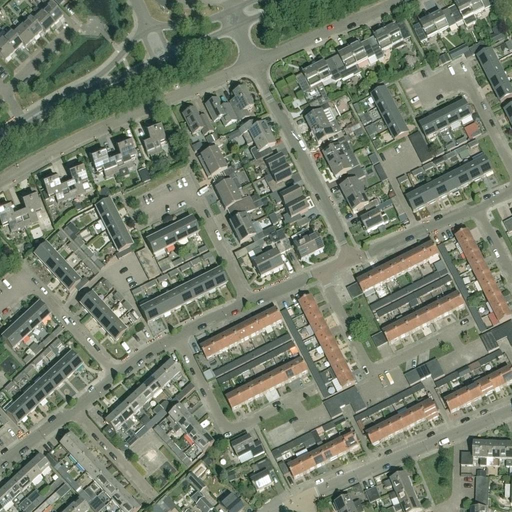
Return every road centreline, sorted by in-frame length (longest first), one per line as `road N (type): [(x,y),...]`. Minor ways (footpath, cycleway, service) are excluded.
road 1 (residential): [(0,177),(62,142),(254,63)]
road 2 (residential): [(351,259),(254,63)]
road 3 (residential): [(292,401),(229,429),(177,335)]
road 4 (residential): [(247,303),(191,192),(144,213)]
road 5 (residential): [(119,378),(25,280),(0,304)]
road 6 (residential): [(300,499),(453,433)]
road 7 (residential): [(254,63),(404,0)]
road 8 (residential): [(511,170),(462,73),(417,95)]
road 9 (residential): [(351,259),(475,207)]
road 10 (residential): [(5,91),(71,24),(49,0)]
